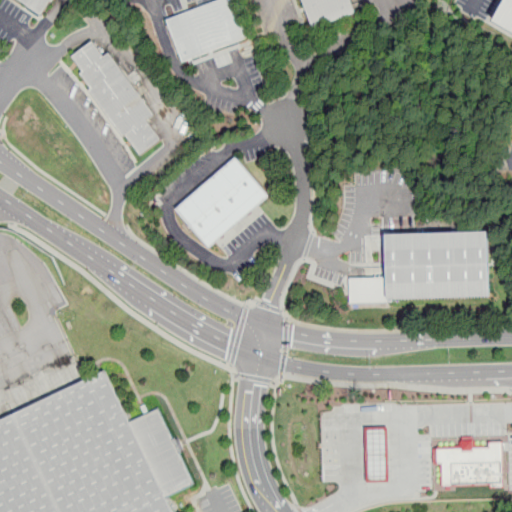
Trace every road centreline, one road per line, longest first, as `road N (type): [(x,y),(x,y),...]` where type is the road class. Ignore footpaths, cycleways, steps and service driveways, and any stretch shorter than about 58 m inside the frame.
road 1 (secondary): [(262,323),(199,294),(0,161)]
road 2 (secondary): [(0,196),(183,319),(256,355)]
road 3 (secondary): [(256,355),(349,373),(511,369)]
road 4 (secondary): [(511,336),(346,340),(262,323)]
road 5 (residential): [(256,355),(297,233),(303,181),(285,124)]
road 6 (residential): [(279,511),(253,457),(256,355)]
